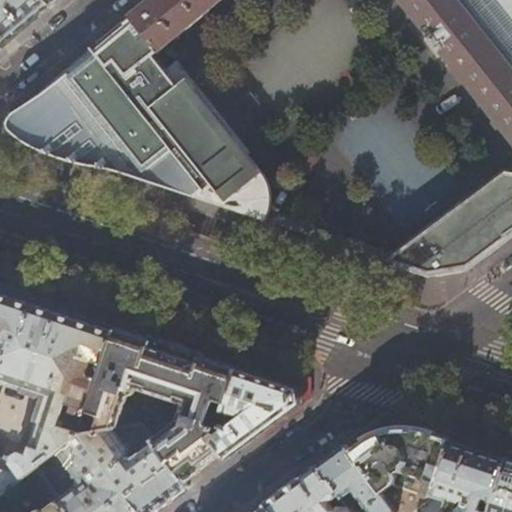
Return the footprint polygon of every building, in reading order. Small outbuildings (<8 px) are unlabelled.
[(0,0),(0,47),(2,46),(31,22),(51,5),(46,0),(0,0)] [(133,28),(143,41),(148,36),(161,51),(222,0),(404,0),(511,137),(511,170),(507,171),(390,259),(388,261),(431,275),(470,269),(510,239),(511,237),(511,0),(150,0),(131,16),(138,24),(133,28)] [(9,135),(227,207),(237,199),(239,202),(262,182),(242,159),(254,150),(179,60),(168,70),(156,56),(161,51),(148,36),(143,41),(133,28),(138,24),(131,16),(93,48),(79,60),(7,120),(9,135)] [(353,168),(413,143),(396,105),(368,117),(368,116),(336,130),(353,168)] [(57,309),(0,289),(0,379),(50,396),(30,456),(28,453),(22,451),(14,454),(13,457),(0,452),(0,494),(36,468),(58,452),(83,434),(84,432),(118,329),(57,309)] [(173,347),(118,329),(84,432),(112,428),(120,427),(134,388),(185,405),(179,423),(154,441),(184,481),(185,480),(206,465),(221,453),(222,453),(214,441),(218,431),(224,412),(238,369),(173,347)] [(267,378),(238,369),(224,412),(239,416),(218,431),(214,441),(222,453),(227,459),(256,437),(301,404),(299,389),(267,378)] [(112,428),(84,432),(83,434),(141,511),(155,511),(167,504),(189,487),(184,481),(154,441),(142,424),(133,425),(142,437),(140,438),(139,446),(143,451),(135,458),(126,457),(127,448),(112,428)] [(438,435),(429,432),(421,430),(411,430),(407,429),(399,429),(392,430),(389,431),(381,433),(373,436),(370,438),(365,440),(358,445),(351,450),(350,451),(395,511),(415,511),(434,498),(434,496),(452,440),(438,435)] [(141,511),(83,434),(58,452),(77,479),(83,479),(85,479),(88,483),(84,487),(77,487),(59,500),(68,511),(141,511)] [(480,449),(452,440),(434,496),(448,500),(444,511),(491,511),(508,458),(480,449)] [(328,458),(319,465),(344,499),(355,491),(370,511),(395,511),(350,451),(346,445),(332,455),(328,458)] [(511,511),(511,459),(508,458),(491,511),(511,511)] [(353,511),(344,499),(319,465),(292,485),(265,505),(270,511),(353,511)] [(0,511),(68,511),(59,500),(36,468),(0,494),(0,511)]
